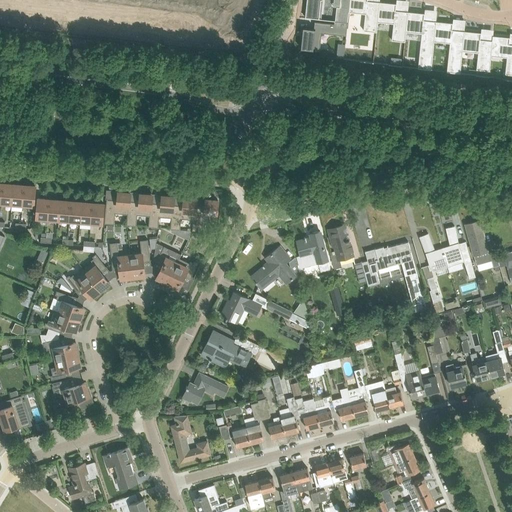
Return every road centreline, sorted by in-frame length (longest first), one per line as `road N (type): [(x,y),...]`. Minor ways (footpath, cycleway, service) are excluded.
road 1 (residential): [(259,0),(244,29),(0,0)]
road 2 (residential): [(169,484),(423,417)]
road 3 (residential): [(254,201),(282,212),(377,190),(511,200)]
road 4 (tertiary): [(254,109),(511,136)]
road 5 (tertiary): [(511,123),(363,104),(307,85),(260,85)]
road 6 (residential): [(236,180),(0,154)]
road 7 (residential): [(120,428),(94,348),(100,315),(139,301),(192,326)]
road 8 (tertiary): [(260,85),(57,75)]
road 9 (tertiary): [(57,75),(165,92),(210,108),(254,109)]
road 10 (unclassified): [(192,326),(254,201)]
